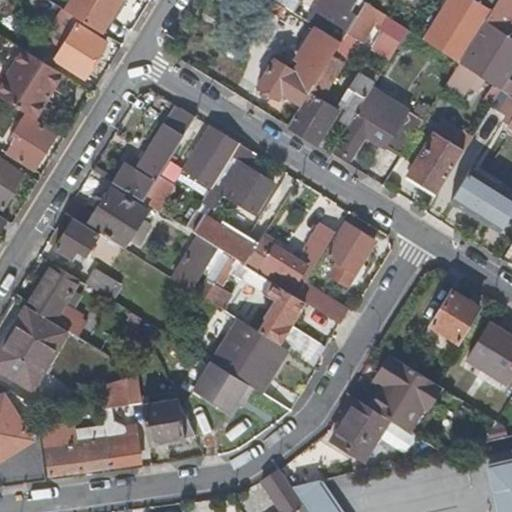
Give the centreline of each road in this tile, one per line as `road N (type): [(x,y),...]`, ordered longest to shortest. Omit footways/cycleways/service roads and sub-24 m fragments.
road 1 (residential): [(29,511),(222,483),(323,405),(417,236)]
road 2 (residential): [(144,63),(417,236)]
road 3 (residential): [(144,63),(0,280)]
